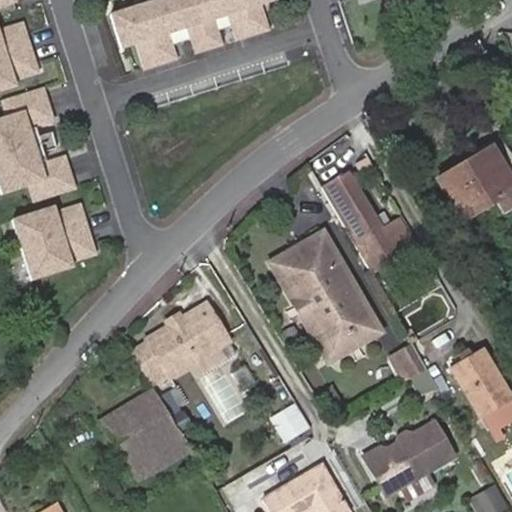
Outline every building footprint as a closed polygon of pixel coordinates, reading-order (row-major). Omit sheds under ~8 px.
[(0,0),(0,11),(16,6),(15,2),(14,0),(0,0)] [(145,14),(112,24),(123,59),(128,57),(138,54),(146,80),(179,69),(173,50),(171,44),(199,35),(207,60),(225,54),(219,35),(217,29),(231,25),(232,31),(239,50),(272,39),(264,14),(273,11),(279,9),(275,0),(187,0),(175,4),(145,14)] [(24,24),(0,31),(0,37),(2,42),(27,34),(24,24)] [(231,25),(217,29),(219,35),(232,31),(231,25)] [(0,95),(17,90),(15,85),(12,76),(38,67),(37,65),(28,36),(27,34),(2,42),(0,37),(0,95)] [(171,44),(173,50),(192,43),(198,63),(207,60),(199,35),(171,44)] [(41,77),(38,67),(12,76),(15,85),(41,77)] [(46,91),(18,99),(23,115),(7,120),(0,122),(0,183),(4,197),(30,189),(45,184),(50,200),(78,191),(76,188),(68,161),(67,158),(49,164),(41,166),(31,132),(38,130),(56,124),(55,121),(46,91)] [(18,99),(2,104),(7,120),(23,115),(18,99)] [(38,130),(31,132),(41,166),(49,164),(46,154),(58,151),(53,135),(41,139),(38,130)] [(511,204),(511,189),(511,188),(487,150),(436,181),(459,218),(494,198),(501,211),(511,204)] [(346,177),(349,182),(361,175),(363,179),(371,175),(365,166),(346,177)] [(367,215),(357,196),(349,182),(346,177),(329,187),(368,255),(376,269),(393,259),(411,248),(396,223),(378,234),(367,215)] [(45,184),(30,189),(35,205),(50,200),(45,184)] [(366,191),(357,196),(367,215),(376,209),(366,191)] [(82,205),(57,213),(59,222),(85,214),(82,205)] [(55,209),(14,222),(33,282),(74,269),(73,265),(70,256),(96,248),(94,245),(86,218),(85,214),(59,222),(57,213),(55,209)] [(322,233),(268,264),(327,365),(381,335),(322,233)] [(96,248),(70,256),(73,265),(98,258),(96,248)] [(404,307),(417,331),(454,311),(441,288),(404,307)] [(177,319),(166,326),(144,339),(129,351),(151,386),(167,376),(228,340),(206,302),(177,319)] [(163,320),(166,326),(177,319),(175,314),(163,320)] [(469,412),(500,394),(470,342),(459,348),(448,355),(439,360),(469,412)] [(448,355),(459,348),(456,342),(444,348),(448,355)] [(408,378),(423,369),(410,345),(394,354),(408,378)] [(159,398),(154,391),(97,426),(102,433),(159,398)] [(508,407),(500,394),(469,412),(477,426),(508,407)] [(159,444),(179,431),(159,398),(102,433),(132,481),(168,459),(159,444)] [(305,428),(291,405),(266,420),(280,444),(305,428)] [(399,444),(395,442),(376,453),(374,450),(360,458),(383,496),(449,456),(429,422),(404,437),(404,440),(399,444)] [(400,435),(395,437),(395,442),(399,444),(404,440),(404,437),(400,435)] [(313,511),(336,498),(316,466),(258,502),(264,511),(313,511)] [(474,511),(495,501),(483,478),(460,491),(471,511),(474,511)] [(344,511),(336,498),(313,511),(344,511)] [(58,511),(53,502),(34,511),(58,511)]
